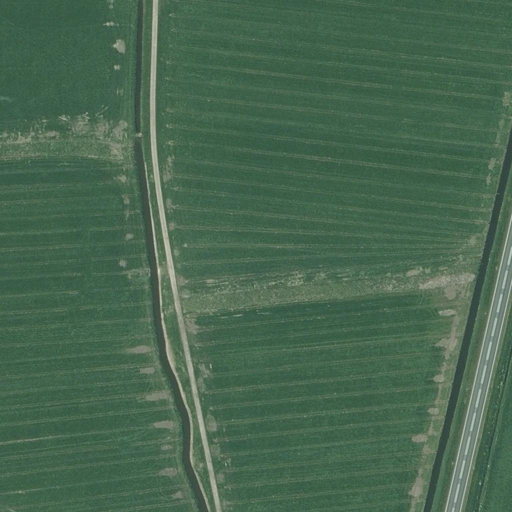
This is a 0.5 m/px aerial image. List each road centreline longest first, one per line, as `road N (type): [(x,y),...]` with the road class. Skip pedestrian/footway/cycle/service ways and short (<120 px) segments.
road 1 (track): [(218,511),(160,204),(152,133),(156,0)]
road 2 (trunk): [(453,511),(511,242)]
